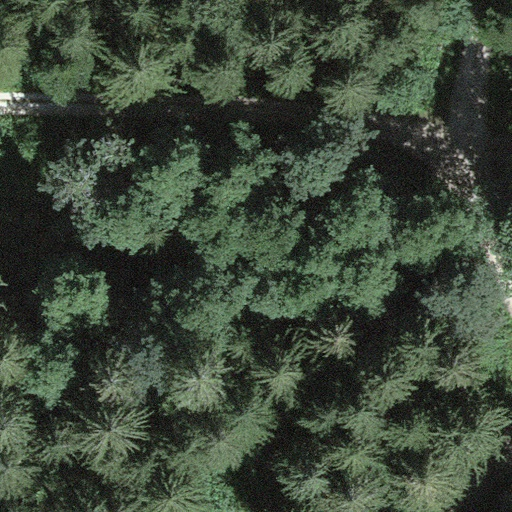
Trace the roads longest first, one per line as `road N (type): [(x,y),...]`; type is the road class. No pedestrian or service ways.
road 1 (track): [(511,132),(0,107)]
road 2 (track): [(511,15),(470,124),(511,287)]
